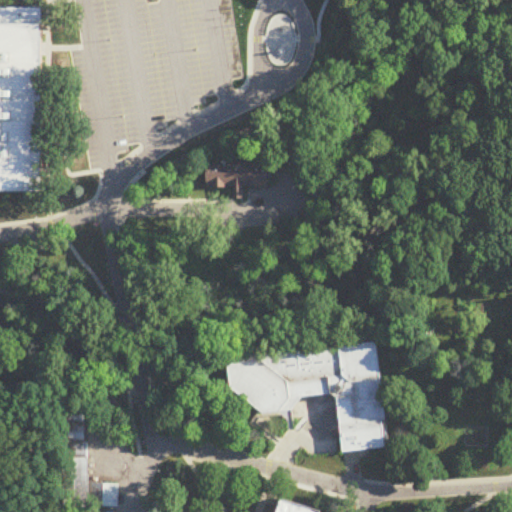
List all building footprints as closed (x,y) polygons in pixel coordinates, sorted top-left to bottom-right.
[(0,194),(17,194),(17,60),(37,60),(37,24),(0,24),(0,194)] [(280,165),(280,173),(271,174),(269,188),(246,187),(245,199),(235,199),(235,188),(210,187),(210,166),(280,165)] [(231,357),(379,340),(388,419),(385,420),(388,446),(373,447),(370,456),(358,457),(358,450),(346,449),(338,397),(333,392),(303,396),(294,406),(283,408),(265,412),(234,384),(231,357)] [(85,405),(87,440),(89,440),(91,482),(119,483),(119,506),(67,506),(65,405),(85,405)] [(283,511),(288,496),(328,508),(326,511),(283,511)]
